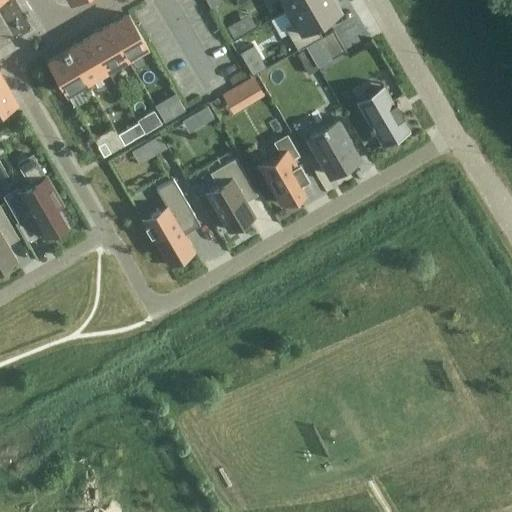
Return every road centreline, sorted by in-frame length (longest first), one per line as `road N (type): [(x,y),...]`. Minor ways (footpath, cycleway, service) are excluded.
road 1 (residential): [(105,236),(152,310),(450,139)]
road 2 (residential): [(105,236),(8,62),(58,28)]
road 3 (residential): [(450,139),(370,0)]
road 4 (residential): [(0,298),(105,236)]
